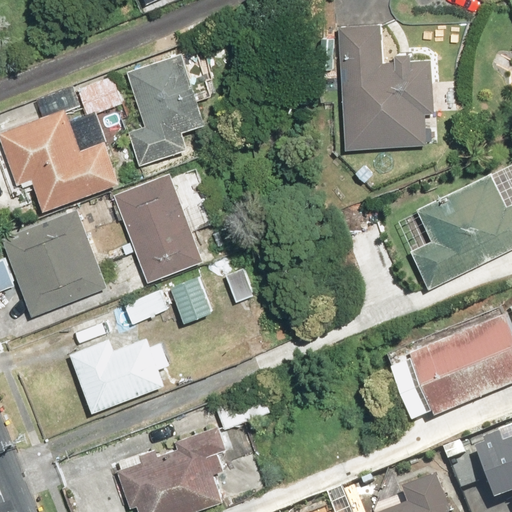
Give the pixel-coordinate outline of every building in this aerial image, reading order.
[(341,22),(345,142),(436,140),(434,55),(386,56),(385,20),(341,22)] [(179,56),(119,78),(152,166),(188,153),(181,136),(205,128),(179,56)] [(116,77),(77,91),(81,101),(86,115),(125,101),(116,77)] [(39,98),(45,115),(65,107),(81,101),(77,91),(75,84),(39,98)] [(62,109),(0,131),(0,144),(17,191),(26,188),(37,218),(119,188),(102,142),(78,150),(62,109)] [(405,258),(420,293),(511,253),(511,187),(505,172),(409,213),(425,250),(405,258)] [(170,178),(114,196),(142,283),(198,265),(170,178)] [(81,212),(0,238),(0,246),(25,324),(109,297),(81,212)] [(244,258),(201,275),(201,277),(213,308),(216,314),(259,297),(244,258)] [(201,277),(173,288),(185,319),(213,308),(201,277)] [(58,333),(86,419),(159,395),(131,309),(58,333)] [(511,350),(501,320),(400,358),(424,422),(511,389),(511,350)] [(219,402),(228,425),(272,409),(263,386),(219,402)] [(217,428),(106,467),(121,511),(212,511),(243,501),(217,428)] [(511,428),(466,446),(490,509),(508,502),(511,510),(511,428)] [(383,511),(448,511),(432,471),(397,485),(405,504),(383,511)]
